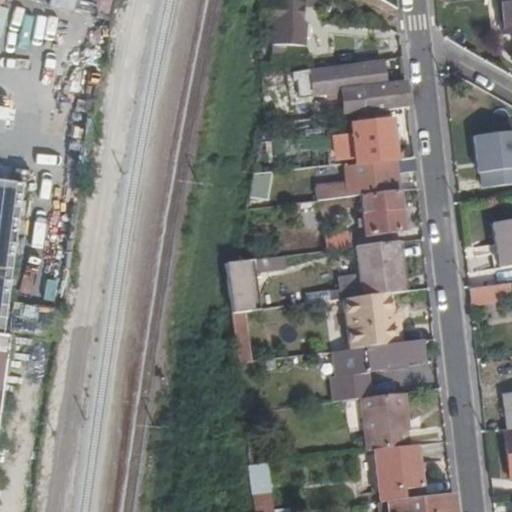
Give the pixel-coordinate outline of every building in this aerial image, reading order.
[(45,0),(45,2),(69,10),(72,0),(45,0)] [(257,0),(260,24),(272,24),(274,50),(304,46),(302,0),(257,0)] [(511,0),(499,0),(503,33),(511,31),(511,0)] [(304,46),(274,50),(275,65),(286,63),(285,60),(304,58),(304,46)] [(309,57),(304,58),(285,60),(286,63),(286,73),(310,70),(309,57)] [(275,65),(262,66),(263,77),(286,73),(286,63),(275,65)] [(408,110),(405,83),(385,85),(382,65),(310,74),(312,94),(361,88),(361,93),(357,94),(358,99),(362,98),(364,115),(408,110)] [(17,99),(0,96),(0,128),(12,131),(17,99)] [(411,134),(409,121),(390,124),(389,122),(350,127),(352,138),(335,140),(336,154),(345,153),(346,160),(354,159),(355,168),(395,163),(392,136),(411,134)] [(477,139),(483,187),(511,183),(511,144),(511,136),(477,139)] [(414,160),(395,163),(396,175),(415,172),(414,160)] [(395,163),(355,168),(359,198),(361,198),(398,193),(396,175),(395,163)] [(359,198),(355,168),(345,169),(347,186),(349,199),(359,198)] [(349,199),(347,186),(316,189),(318,197),(312,198),(313,204),(349,199)] [(403,233),(398,193),(361,198),(363,222),(364,230),(365,237),(403,233)] [(313,204),(295,206),(296,212),(301,211),(302,218),(314,217),(313,204)] [(357,231),(364,230),(363,222),(356,223),(357,231)] [(511,222),(493,224),(497,270),(511,267),(511,222)] [(324,238),(326,252),(351,249),(349,235),(324,238)] [(403,293),(397,243),(356,248),(360,271),(363,298),(395,294),(403,293)] [(283,258),(235,264),(225,266),(231,315),(244,314),(250,313),(245,276),(285,272),(283,258)] [(353,300),(363,298),(360,271),(341,273),(345,300),(353,300)] [(507,286),(495,288),(496,303),(504,302),(503,293),(508,292),(507,286)] [(495,288),(468,291),(470,307),(496,303),(495,288)] [(353,300),(345,300),(352,351),(402,345),(395,294),(363,298),(353,300)] [(244,314),(231,315),(234,352),(247,350),(244,314)] [(0,405),(11,338),(0,336),(0,405)] [(426,361),(423,342),(402,345),(352,351),(335,353),(338,377),(333,378),(336,404),(361,401),(366,400),(363,375),(371,374),(371,372),(385,370),(386,372),(409,369),(408,364),(426,361)] [(401,395),(366,400),(361,401),(367,451),(373,450),(406,446),(404,432),(401,395)] [(410,431),(406,395),(401,395),(404,432),(410,431)] [(511,397),(503,399),(507,432),(511,431),(511,397)] [(511,431),(507,432),(503,433),(507,472),(511,471),(511,431)] [(421,487),(416,445),(406,446),(373,450),(379,504),(399,502),(398,490),(421,487)] [(454,511),(452,495),(399,502),(379,504),(377,504),(378,511),(454,511)]
